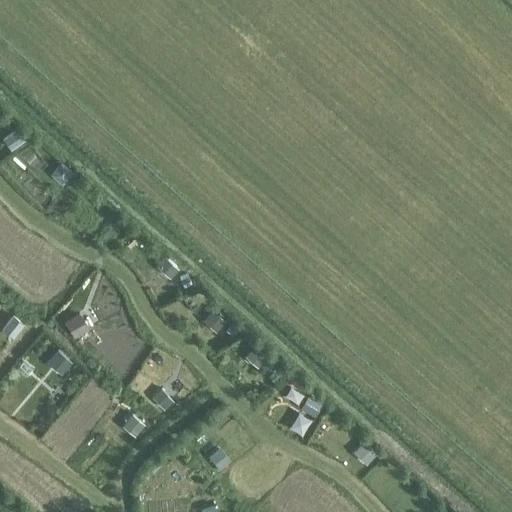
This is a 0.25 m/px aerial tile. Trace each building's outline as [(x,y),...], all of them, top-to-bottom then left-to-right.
[(2,136),(11,147),(25,136),(17,125),(2,136)] [(50,172),(61,182),(71,172),(60,162),(50,172)] [(157,263),(170,275),(178,267),(165,255),(157,263)] [(202,316),(214,328),(224,318),(212,305),(202,316)] [(1,327),(12,335),(23,321),(13,313),(1,327)] [(244,352),(256,365),(267,354),(255,342),(244,352)] [(48,360),(62,372),(73,359),(59,347),(48,360)] [(152,394),(164,408),(174,400),(161,386),(152,394)] [(132,411),(122,423),(136,433),(145,421),(132,411)] [(353,449),(368,462),(376,453),(362,440),(353,449)] [(216,511),(213,502),(201,506),(202,511),(216,511)]
